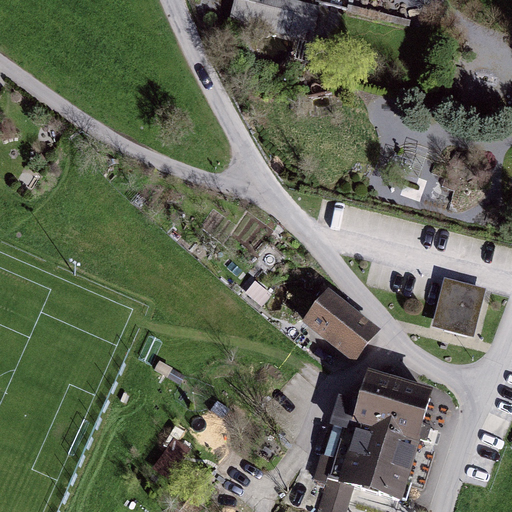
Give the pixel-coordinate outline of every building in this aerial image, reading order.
[(317,12),(271,0),(237,0),(232,20),(310,41),(317,12)] [(493,287),(448,276),(436,328),(480,338),(493,287)] [(375,335),(329,298),(308,325),(354,361),(375,335)] [(310,314),(302,308),(297,314),(305,321),(310,314)] [(430,399),(368,381),(361,407),(341,401),(333,427),(343,430),(328,480),(330,481),(320,511),(344,511),(352,488),(406,504),(411,487),(404,484),(430,399)] [(175,489),(187,453),(166,446),(155,482),(175,489)]
